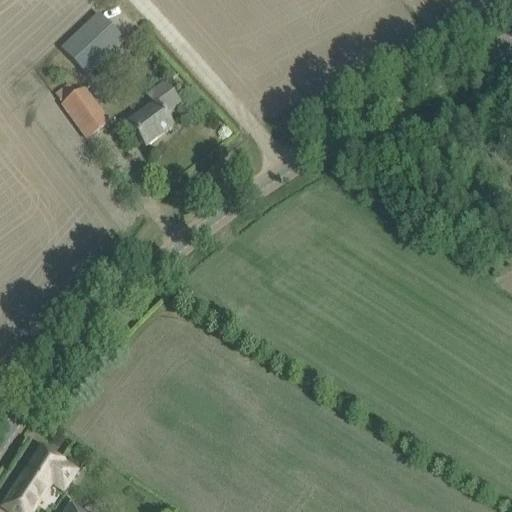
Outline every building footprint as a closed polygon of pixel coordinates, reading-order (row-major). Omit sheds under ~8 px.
[(59,50),(86,79),(124,44),(97,14),(59,50)] [(54,94),(60,103),(74,93),(68,84),(54,94)] [(162,116),(178,104),(164,85),(147,98),(154,107),(128,126),(145,149),(171,129),(162,116)] [(62,107),(75,125),(87,141),(108,126),(83,91),(62,107)] [(1,509),(5,511),(32,511),(51,484),(61,491),(74,472),(63,465),(64,464),(40,449),(1,509)]
